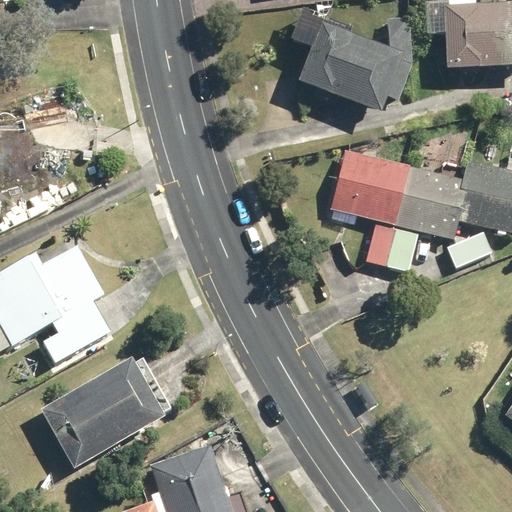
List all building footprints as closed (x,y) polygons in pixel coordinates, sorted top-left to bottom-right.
[(511,7),(447,10),(449,71),(511,68),(511,7)] [(302,84),(386,117),(409,59),(325,26),(302,84)] [(32,95),(0,107),(0,219),(69,194),(32,95)] [(348,153),(334,211),(457,242),(461,223),(511,236),(511,173),(471,163),(466,182),(348,153)] [(450,248),(458,270),(495,256),(487,234),(450,248)] [(40,256),(0,278),(0,356),(41,335),(58,366),(114,336),(96,304),(109,297),(82,248),(46,268),(40,256)] [(134,363),(43,413),(76,472),(167,422),(134,363)] [(234,511),(212,446),(152,466),(168,511),(234,511)]
